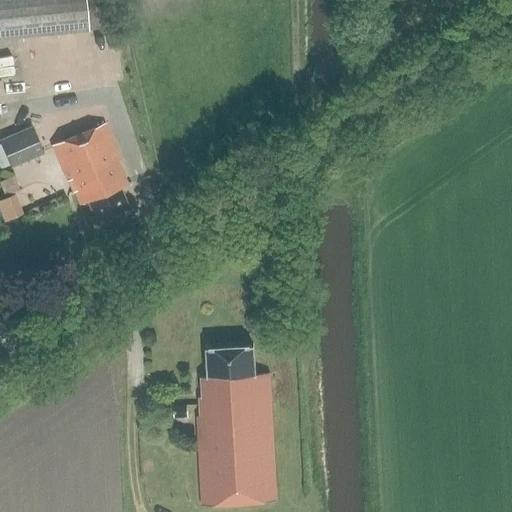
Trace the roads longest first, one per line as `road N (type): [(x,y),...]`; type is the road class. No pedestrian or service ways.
road 1 (secondary): [(0,362),(511,8)]
road 2 (track): [(131,272),(139,300),(136,511)]
